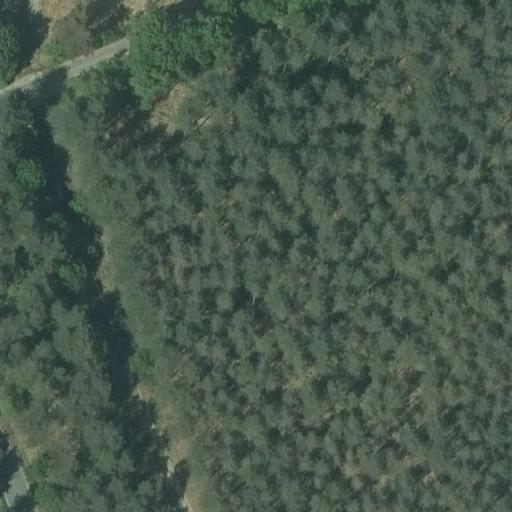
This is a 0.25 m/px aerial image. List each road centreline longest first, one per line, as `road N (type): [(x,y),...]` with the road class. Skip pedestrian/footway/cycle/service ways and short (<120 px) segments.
road 1 (track): [(68,195),(184,511)]
road 2 (unclassified): [(0,95),(254,0)]
road 3 (track): [(0,2),(68,195)]
